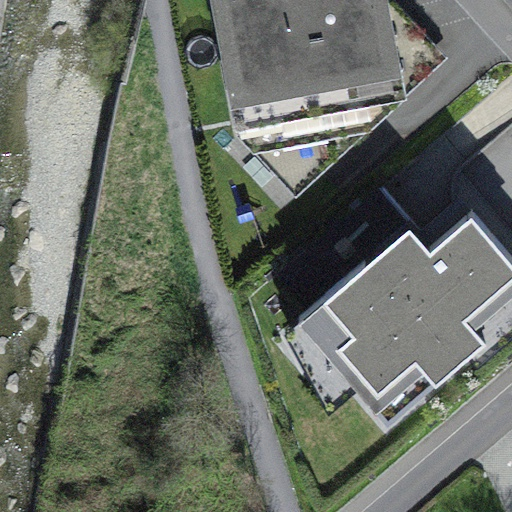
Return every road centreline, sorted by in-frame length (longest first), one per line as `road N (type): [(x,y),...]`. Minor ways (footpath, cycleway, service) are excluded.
road 1 (unknown): [(175,15),(209,214),(288,511)]
road 2 (residential): [(511,415),(401,511)]
